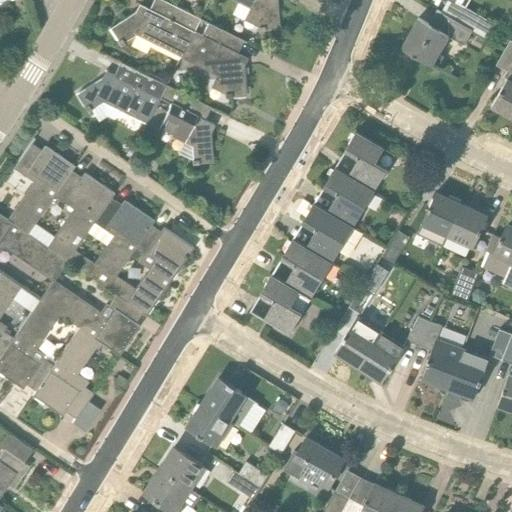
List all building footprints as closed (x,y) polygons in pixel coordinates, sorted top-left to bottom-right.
[(178,60),(199,19),(160,0),(152,0),(145,17),(135,12),(134,13),(111,28),(118,41),(116,43),(119,47),(122,45),(122,43),(134,36),(178,60)] [(226,0),(256,15),(257,28),(256,29),(256,34),(263,33),(262,30),(279,28),(276,0),(226,0)] [(460,5),(452,19),(475,31),(474,32),(486,38),(494,24),(466,8),(460,5)] [(442,31),(418,18),(401,49),(432,66),(448,38),(465,48),(474,32),(475,31),(452,19),(450,17),(442,31)] [(229,97),(245,94),(243,67),(244,66),(233,61),(242,42),(245,43),(245,42),(207,23),(202,35),(194,31),(199,19),(178,60),(222,83),(223,97),(222,97),(223,100),(230,100),(229,97)] [(511,118),(511,41),(511,40),(496,65),(507,71),(503,78),(507,80),(491,107),(511,118)] [(102,102),(146,124),(165,85),(120,63),(119,64),(121,65),(112,83),(102,78),(101,79),(78,94),(86,107),(84,108),(87,113),(91,111),(90,110),(102,102)] [(211,133),(200,127),(209,109),(212,110),(212,109),(165,85),(146,124),(191,147),(192,161),(191,161),(191,165),(198,164),(198,162),(212,161),(210,134),(211,133)] [(358,159),(349,175),(363,184),(362,184),(374,191),(387,169),(376,162),(384,148),(356,132),(343,154),(344,154),(345,152),(358,159)] [(27,233),(70,172),(74,166),(47,148),(47,149),(44,154),(31,145),(34,139),(33,138),(12,169),(24,176),(28,170),(39,177),(8,221),(27,233)] [(363,184),(349,175),(335,167),(322,190),(323,190),(324,188),(337,195),(327,211),(352,226),(365,205),(374,191),(362,184),(363,184)] [(84,181),(70,172),(27,233),(68,261),(74,250),(93,223),(110,199),(114,194),(87,175),(87,176),(87,177),(84,181)] [(462,204),(436,193),(421,224),(447,236),(462,204)] [(124,208),(110,199),(93,223),(114,237),(95,265),(74,250),(68,261),(106,288),(115,275),(132,250),(149,226),(150,226),(154,221),(127,203),(126,203),(127,204),(124,208)] [(306,247),(320,255),(332,262),(345,240),(352,226),(327,211),(314,203),(301,225),(302,226),(303,224),(316,231),(306,247)] [(462,204),(447,236),(475,248),(488,216),(462,204)] [(54,280),(68,261),(27,233),(8,221),(0,215),(0,251),(4,246),(54,280)] [(493,234),(486,251),(511,262),(502,284),(511,288),(511,227),(508,225),(502,238),(493,234)] [(106,288),(116,295),(141,313),(146,317),(193,248),(167,230),(166,231),(167,231),(163,236),(150,226),(149,226),(132,250),(153,264),(136,289),(115,275),(106,288)] [(398,231),(386,250),(382,256),(393,264),(397,257),(409,238),(398,231)] [(332,262),(320,255),(306,247),(293,239),(279,261),(280,262),(282,260),(294,267),(285,283),(311,298),(332,262)] [(387,271),(376,264),(373,270),(384,277),(387,271)] [(479,273),(462,267),(452,294),(468,300),(479,273)] [(0,274),(0,357),(13,339),(0,330),(0,312),(18,287),(0,274)] [(289,335),(302,312),(311,298),(285,283),(271,275),(258,297),(259,298),(261,295),(273,303),(264,319),(250,311),(250,312),(289,335)] [(132,326),(141,313),(116,295),(101,316),(53,282),(39,301),(57,314),(79,328),(97,341),(119,356),(137,330),(132,326)] [(349,307),(360,314),(374,292),(363,285),(349,307)] [(31,351),(57,314),(39,301),(13,339),(0,357),(0,374),(18,387),(22,381),(35,390),(53,366),(31,351)] [(428,306),(425,312),(430,315),(433,309),(428,306)] [(335,352),(359,367),(381,333),(356,317),(342,340),(335,352)] [(406,341),(419,346),(429,322),(419,318),(406,341)] [(442,327),(429,322),(419,346),(431,351),(426,364),(427,365),(422,378),(448,388),(463,349),(438,339),(442,327)] [(71,378),(97,341),(79,328),(53,366),(35,390),(32,396),(58,414),(62,409),(75,418),(71,423),(72,424),(94,393),(71,378)] [(511,334),(499,330),(490,354),(501,359),(511,334)] [(405,349),(381,333),(359,367),(382,382),(390,370),(391,371),(405,349)] [(511,334),(501,359),(511,363),(511,334)] [(490,359),(463,349),(448,388),(474,398),(479,385),(480,385),(490,359)] [(511,374),(510,374),(497,406),(511,411),(511,374)] [(231,422),(239,427),(255,402),(234,388),(235,387),(229,383),(228,384),(219,378),(202,404),(231,422)] [(216,446),(231,422),(202,404),(187,427),(198,434),(197,435),(202,438),(203,437),(216,446)] [(295,431),(283,423),(269,446),(281,453),(295,431)] [(0,444),(0,447),(3,450),(0,455),(0,496),(8,485),(12,488),(12,489),(13,490),(29,467),(23,463),(32,450),(8,433),(0,444)] [(329,488),(345,459),(306,438),(296,454),(308,461),(302,472),(329,488)] [(159,470),(189,489),(204,466),(175,446),(159,470)] [(239,472),(261,486),(268,475),(246,461),(239,472)] [(261,486),(239,472),(234,469),(226,481),(253,499),(261,486)] [(171,511),(174,511),(175,511),(176,511),(181,511),(186,504),(182,501),(189,489),(159,470),(144,493),(171,511)] [(374,483),(363,506),(349,499),(342,511),(390,511),(399,494),(374,483)] [(342,511),(349,499),(335,491),(324,511),(342,511)] [(422,511),(425,506),(399,494),(390,511),(422,511)]
